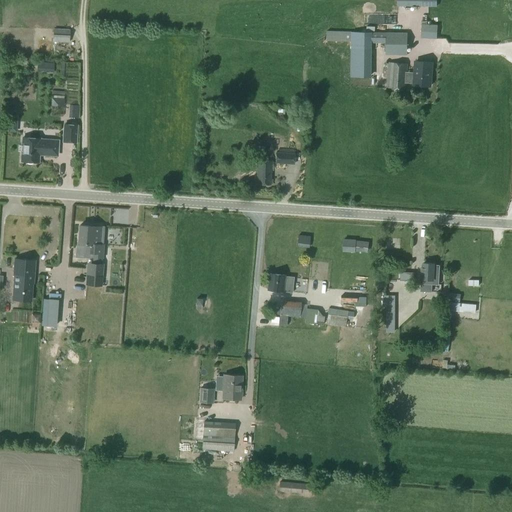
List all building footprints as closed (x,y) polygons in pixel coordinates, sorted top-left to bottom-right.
[(421,25),(420,38),(435,39),(436,25),(421,25)] [(53,30),(53,42),(69,43),(69,30),(53,30)] [(326,31),(326,41),(358,42),(358,32),(326,31)] [(385,32),(385,55),(406,56),(407,33),(385,32)] [(349,47),(348,76),(368,77),(369,48),(349,47)] [(37,62),(37,71),(54,72),(54,63),(37,62)] [(415,62),(413,85),(429,87),(431,63),(415,62)] [(387,63),(385,89),(406,91),(408,64),(387,63)] [(52,96),(51,106),(64,107),(64,96),(52,96)] [(70,106),(69,117),(78,118),(78,106),(70,106)] [(290,110),(290,116),(292,116),(292,122),(300,122),(300,113),(297,113),(297,110),(290,110)] [(64,125),(64,142),(76,142),(77,126),(64,125)] [(23,138),(21,161),(25,162),(27,163),(29,164),(31,164),(33,163),(35,162),(39,162),(39,152),(45,152),(45,155),(58,156),(58,141),(40,140),(40,139),(23,138)] [(276,153),(275,164),(294,165),(295,154),(276,153)] [(257,161),(256,185),(270,186),(272,161),(257,161)] [(155,221),(153,211),(143,214),(145,223),(155,221)] [(76,243),(76,252),(83,253),(84,246),(85,246),(84,252),(93,253),(93,257),(103,258),(104,245),(100,245),(102,227),(80,226),(78,243),(76,243)] [(289,240),(289,244),(308,247),(310,237),(298,236),(297,241),(289,240)] [(343,240),(343,251),(367,253),(368,243),(355,241),(355,240),(343,240)] [(35,260),(15,259),(14,275),(15,275),(13,300),(31,301),(32,276),(33,276),(35,260)] [(420,267),(420,285),(430,285),(430,281),(433,282),(434,264),(422,263),(422,267),(420,267)] [(102,266),(88,265),(86,285),(100,287),(102,266)] [(399,273),(399,280),(414,281),(414,273),(406,272),(406,274),(399,273)] [(268,274),(266,291),(283,293),(285,275),(268,274)] [(448,292),(446,300),(459,302),(460,294),(448,292)] [(275,309),(274,315),(279,315),(278,325),(286,326),(287,317),(299,318),(305,318),(304,324),(323,326),(324,317),(317,316),(317,311),(306,309),(306,310),(300,309),(300,303),(281,300),(280,309),(275,309)] [(328,309),(325,325),(345,328),(346,319),(353,320),(354,313),(328,309)] [(386,317),(386,332),(394,332),(394,317),(386,317)] [(224,375),(222,399),(240,400),(241,376),(224,375)] [(200,388),(199,402),(211,403),(212,389),(200,388)] [(204,420),(202,449),(234,451),(236,422),(204,420)] [(279,482),(278,492),(307,494),(308,485),(279,482)]
